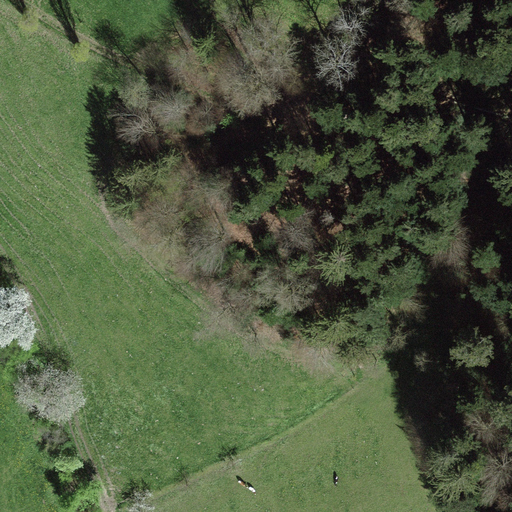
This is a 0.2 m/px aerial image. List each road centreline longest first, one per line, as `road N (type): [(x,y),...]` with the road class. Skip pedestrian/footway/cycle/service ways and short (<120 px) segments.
road 1 (track): [(10,0),(113,61),(185,76),(256,111),(333,91),(356,73),(390,0)]
road 2 (track): [(107,511),(0,252)]
